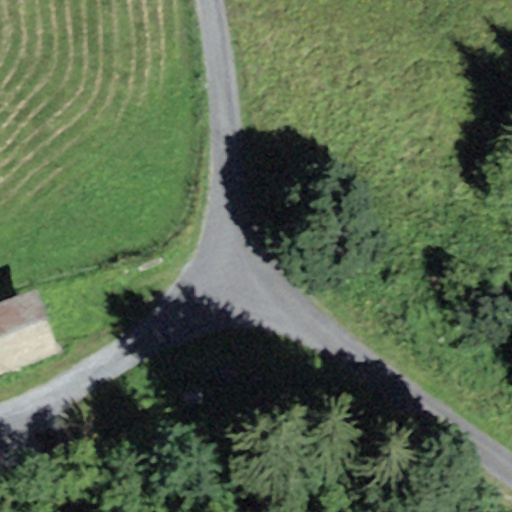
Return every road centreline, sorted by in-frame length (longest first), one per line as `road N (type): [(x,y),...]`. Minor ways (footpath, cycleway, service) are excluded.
road 1 (unclassified): [(511,458),(264,287),(247,241),(206,0)]
road 2 (track): [(0,415),(92,377),(255,269)]
